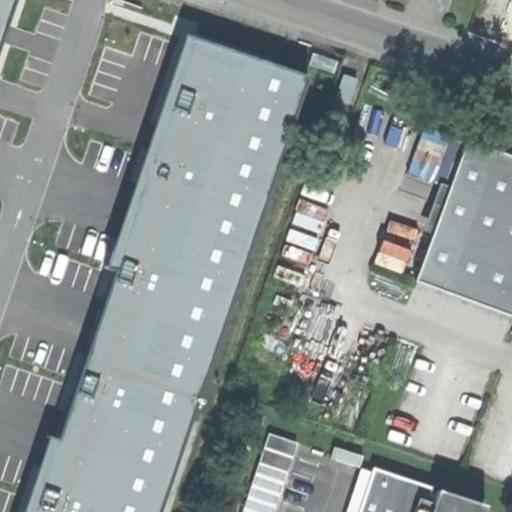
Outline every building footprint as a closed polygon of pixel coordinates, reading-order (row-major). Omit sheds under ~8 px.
[(0,0),(0,47),(16,0),(0,0)] [(39,431),(11,511),(155,511),(306,76),(180,33),(101,260),(111,263),(51,435),(39,431)] [(313,54),(309,65),(332,73),(336,62),(313,54)] [(356,80),(343,76),(335,100),(348,104),(356,80)] [(511,156),(467,140),(466,141),(415,281),(511,316),(511,156)] [(273,511),(297,442),(269,434),(241,511),(273,511)] [(482,511),(483,511),(485,505),(437,489),(435,495),(430,493),(432,487),(372,468),(371,472),(357,511),(482,511)]
